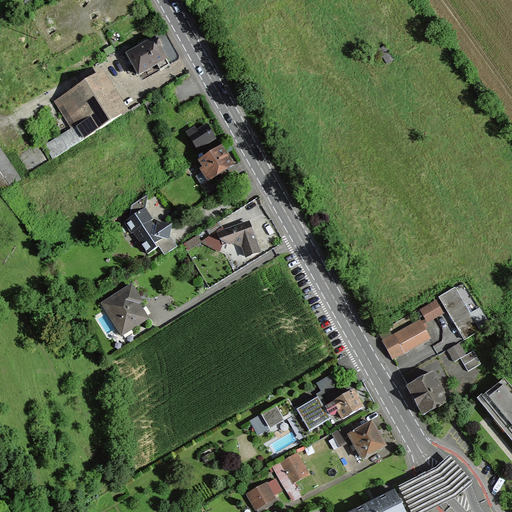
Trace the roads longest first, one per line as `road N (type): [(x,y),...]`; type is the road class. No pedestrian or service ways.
road 1 (secondary): [(166,0),(421,450)]
road 2 (unknown): [(303,242),(160,327)]
